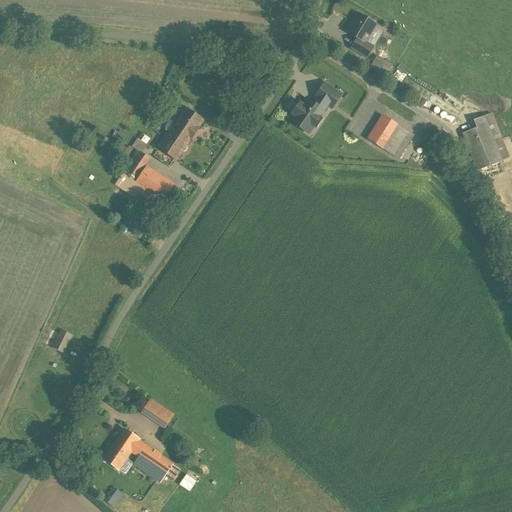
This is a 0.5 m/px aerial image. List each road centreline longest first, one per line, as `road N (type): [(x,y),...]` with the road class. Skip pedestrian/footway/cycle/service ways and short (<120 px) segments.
road 1 (unclassified): [(293,58),(8,511)]
road 2 (unclassified): [(293,58),(0,26)]
